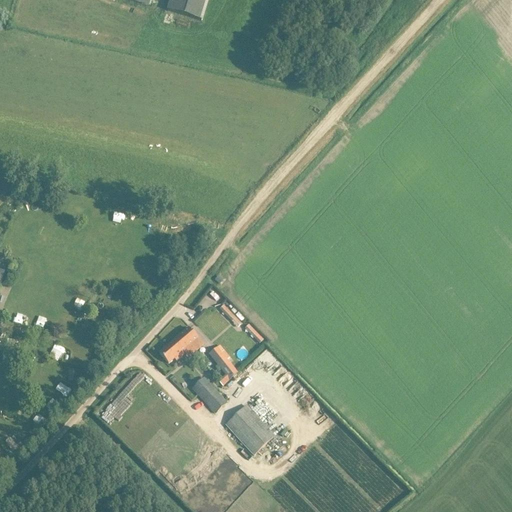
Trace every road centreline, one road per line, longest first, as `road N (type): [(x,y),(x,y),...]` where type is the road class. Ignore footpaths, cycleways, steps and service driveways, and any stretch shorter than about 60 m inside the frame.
road 1 (track): [(176,306),(441,0)]
road 2 (unclassified): [(0,495),(176,306)]
road 3 (track): [(75,416),(176,511)]
